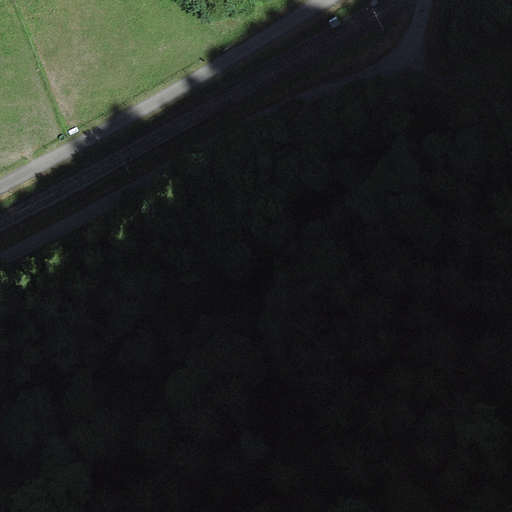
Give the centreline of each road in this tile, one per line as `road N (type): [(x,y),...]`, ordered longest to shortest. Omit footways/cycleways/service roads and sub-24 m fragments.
road 1 (residential): [(424,0),(409,45),(381,72),(253,122),(0,261)]
road 2 (track): [(385,69),(448,78),(511,58)]
